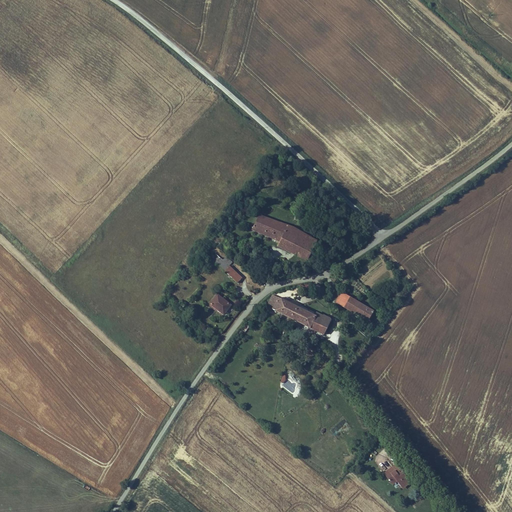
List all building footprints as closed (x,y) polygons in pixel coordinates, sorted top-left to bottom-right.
[(287,252),(295,233),(254,214),(249,224),(245,222),(243,226),(274,241),(272,245),(287,252)] [(327,248),(295,233),(287,252),(310,263),(313,257),(322,261),(327,248)] [(221,259),(229,265),(231,262),(223,257),(221,259)] [(239,276),(226,266),(222,271),(234,282),(239,276)] [(352,312),(357,301),(336,291),(331,302),(352,312)] [(227,305),(213,294),(206,304),(219,314),(227,305)] [(267,294),(265,300),(272,303),(274,297),(267,294)] [(285,316),(290,304),(274,297),(272,303),(265,300),(262,307),(285,316)] [(365,318),(370,307),(357,301),(352,312),(365,318)] [(311,313),(290,304),(285,316),(322,332),(328,316),(313,309),(311,313)] [(337,432),(344,426),(340,422),(333,428),(337,432)] [(396,459),(393,462),(400,470),(401,468),(404,471),(405,469),(396,459)] [(400,470),(393,462),(383,470),(392,481),(398,476),(401,480),(402,481),(408,476),(404,471),(401,468),(400,470)] [(398,476),(392,481),(396,484),(401,480),(398,476)] [(408,476),(402,481),(405,484),(411,479),(408,476)]
